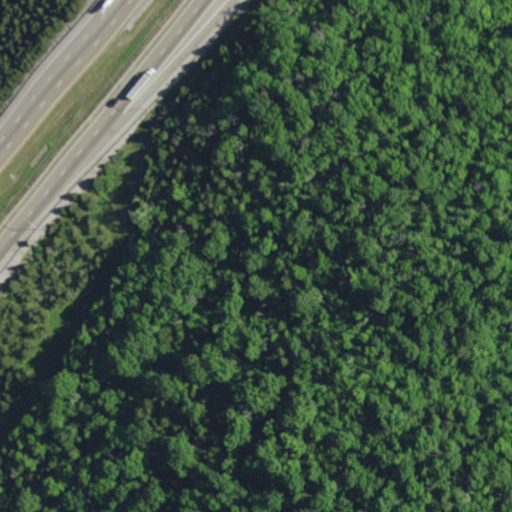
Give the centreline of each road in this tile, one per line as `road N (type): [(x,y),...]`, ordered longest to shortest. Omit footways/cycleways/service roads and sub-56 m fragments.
road 1 (motorway): [(0,262),(235,0)]
road 2 (motorway): [(0,258),(209,0)]
road 3 (motorway): [(131,0),(0,161)]
road 4 (motorway): [(119,0),(0,156)]
